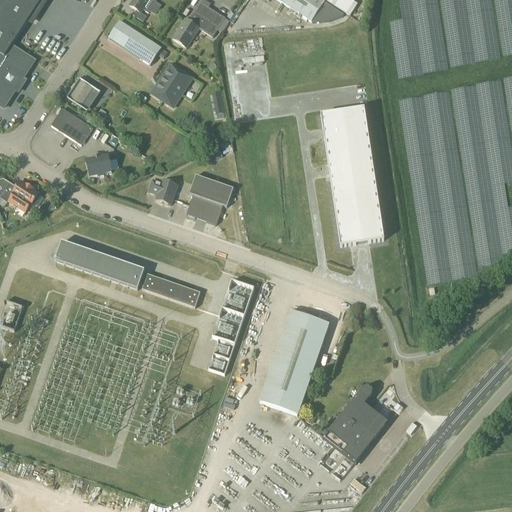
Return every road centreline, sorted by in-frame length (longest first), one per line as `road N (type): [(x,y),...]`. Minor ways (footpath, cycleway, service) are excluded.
road 1 (unclassified): [(377,308),(105,213),(13,155)]
road 2 (track): [(187,511),(201,503),(246,404),(293,274)]
road 3 (unknown): [(223,292),(57,240),(40,242),(14,264)]
road 4 (unclassified): [(13,155),(113,0)]
